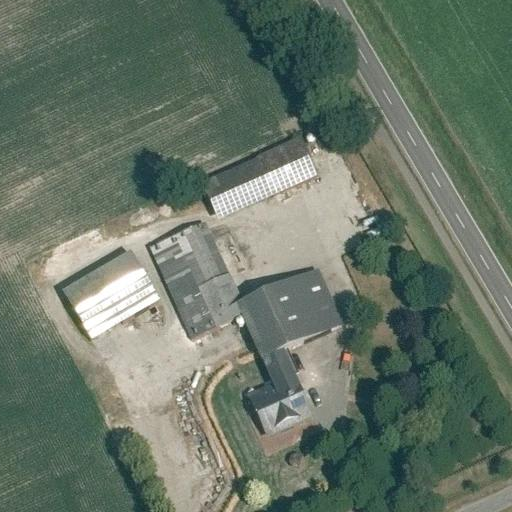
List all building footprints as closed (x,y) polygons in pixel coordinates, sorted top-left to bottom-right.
[(301,151),(201,194),(216,229),(316,186),(301,151)] [(209,230),(150,256),(192,350),(238,330),(232,317),(245,311),(209,230)] [(88,258),(45,285),(51,296),(95,269),(88,258)] [(130,266),(65,305),(90,347),(156,308),(130,266)] [(245,311),(232,317),(238,330),(259,374),(265,371),(287,362),(343,335),(317,278),(245,311)] [(287,362),(265,371),(275,395),(246,408),(262,449),(314,428),(287,362)]
